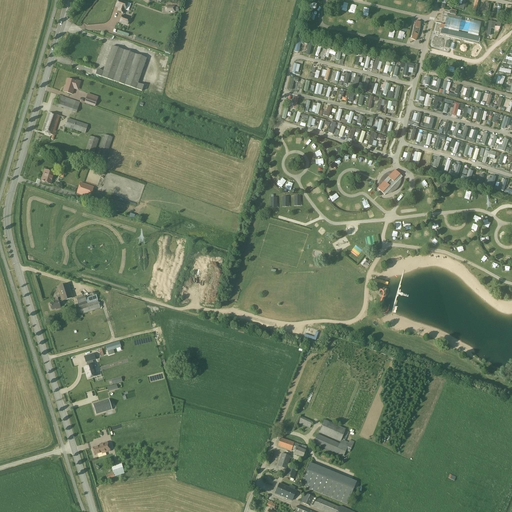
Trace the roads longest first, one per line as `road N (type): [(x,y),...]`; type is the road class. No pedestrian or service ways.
road 1 (secondary): [(73,447),(6,221),(65,13)]
road 2 (track): [(385,240),(368,273),(363,314),(353,322),(289,324),(131,296)]
